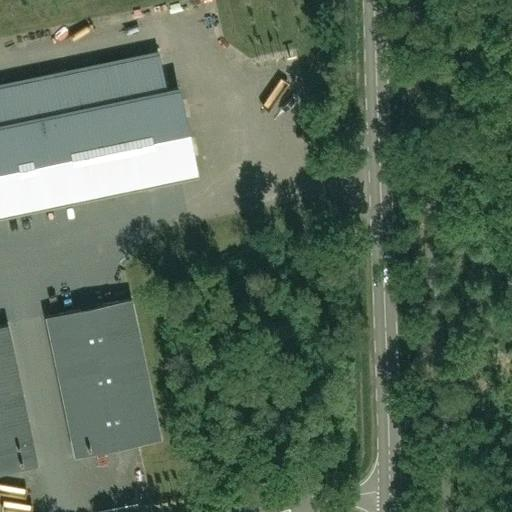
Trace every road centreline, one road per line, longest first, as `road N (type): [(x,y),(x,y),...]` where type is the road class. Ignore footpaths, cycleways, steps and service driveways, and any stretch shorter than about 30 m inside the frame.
road 1 (tertiary): [(386,487),(373,0)]
road 2 (unclassified): [(262,511),(386,487)]
